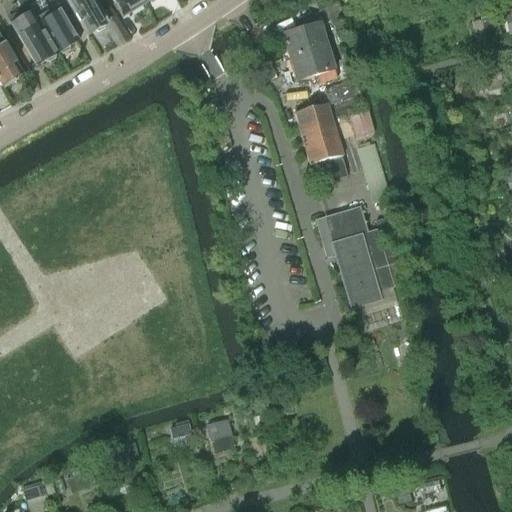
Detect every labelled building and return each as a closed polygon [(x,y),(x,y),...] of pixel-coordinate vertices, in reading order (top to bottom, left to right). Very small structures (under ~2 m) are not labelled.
[(63,0),(86,37),(94,32),(97,33),(104,29),(104,26),(106,25),(91,0),(63,0)] [(142,6),(138,0),(110,0),(121,18),(142,6)] [(344,22),(335,5),(332,0),(315,0),(313,1),(318,13),(323,11),(331,28),(344,22)] [(56,7),(48,12),(42,3),(31,10),(57,54),(62,55),(68,51),(69,47),(78,41),(56,7)] [(19,17),(25,26),(14,33),(35,67),(43,62),(48,63),(54,60),(55,55),(57,54),(31,10),(19,17)] [(511,35),(511,13),(503,15),(507,37),(511,35)] [(500,36),(495,15),(479,19),(485,40),(500,36)] [(335,79),(319,24),(280,36),(294,82),(316,76),(318,84),(335,79)] [(13,80),(22,74),(3,44),(0,39),(0,87),(1,87),(3,89),(14,82),(13,80)] [(496,59),(480,63),(486,92),(503,88),(496,59)] [(341,157),(329,117),(361,107),(353,81),(327,89),(332,105),(326,107),(325,105),(293,114),(309,166),(311,166),(316,186),(346,178),(340,157),(341,157)] [(372,135),(366,111),(348,116),(354,139),(372,135)] [(409,284),(390,218),(373,223),(375,231),(366,234),(358,208),(314,222),(321,248),(329,246),(349,311),(380,302),(377,293),(392,289),(409,284)] [(392,289),(377,293),(380,302),(381,307),(396,303),(392,289)] [(192,443),(187,424),(184,425),(183,420),(172,423),(173,428),(168,430),(173,448),(192,443)] [(230,436),(226,421),(204,427),(209,442),(230,436)] [(131,448),(108,454),(112,470),(135,463),(131,448)] [(95,486),(90,471),(84,473),(83,468),(72,471),(74,479),(67,481),(72,494),(95,486)] [(46,499),(43,488),(41,489),(40,486),(22,491),(26,504),(46,499)]
